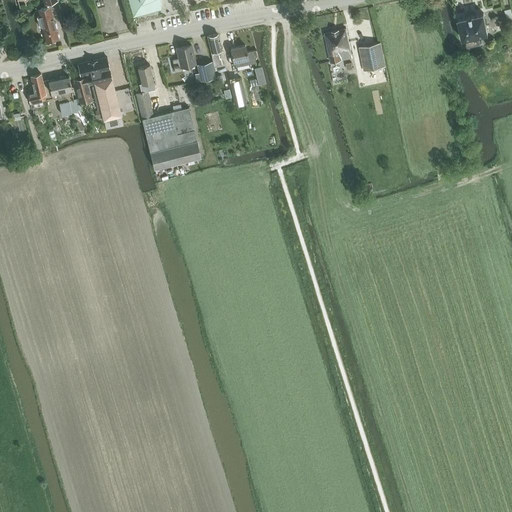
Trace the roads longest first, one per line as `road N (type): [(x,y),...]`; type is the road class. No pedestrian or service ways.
road 1 (tertiary): [(0,74),(346,0)]
road 2 (track): [(511,166),(354,212),(326,180),(318,150),(300,158)]
road 3 (track): [(318,150),(285,12)]
